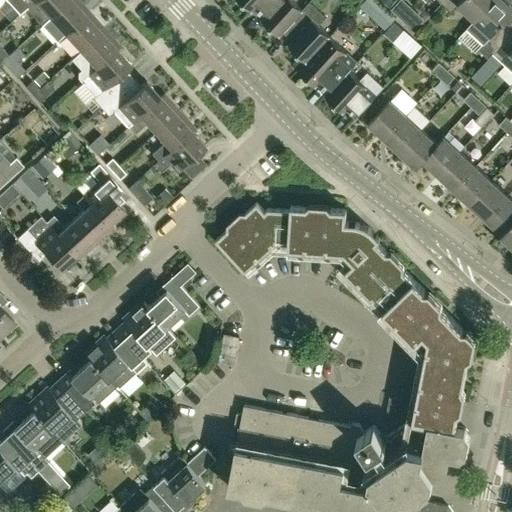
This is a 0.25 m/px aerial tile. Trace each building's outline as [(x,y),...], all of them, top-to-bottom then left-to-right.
[(6,0),(19,13),(23,10),(33,0),(6,0)] [(41,24),(67,0),(33,0),(23,10),(30,17),(32,15),(41,24)] [(89,11),(78,0),(67,0),(41,24),(56,41),(65,33),(89,11)] [(239,0),(251,10),(260,0),(239,0)] [(260,0),(251,10),(251,11),(253,8),(262,17),(260,19),(278,36),(309,2),(302,9),(291,0),(260,0)] [(365,0),(359,7),(371,18),(383,6),(377,0),(365,0)] [(443,0),(441,3),(450,11),(457,4),(473,20),(491,0),(443,0)] [(491,0),(473,20),(466,28),(483,44),(478,48),(487,57),(491,53),(511,30),(511,29),(504,22),(511,12),(511,7),(511,2),(509,0),(491,0)] [(297,70),(329,35),(318,25),(325,17),(309,2),(278,36),(279,36),(292,21),(301,30),(287,44),(300,56),(292,65),(297,70)] [(104,28),(89,11),(65,33),(80,50),(104,28)] [(78,77),(80,80),(116,48),(111,43),(115,40),(104,28),(80,50),(71,58),(81,70),(78,73),(78,77)] [(511,71),(511,30),(491,53),(511,71)] [(324,95),(356,61),(339,46),(340,45),(329,35),(297,70),(315,86),(317,84),(326,92),(324,95)] [(8,54),(0,61),(1,61),(16,78),(25,70),(17,61),(24,55),(17,47),(8,55),(8,54)] [(130,64),(116,48),(80,80),(95,96),(92,98),(100,107),(118,90),(110,82),(130,64)] [(356,62),(356,61),(324,95),(342,112),(345,109),(354,117),(383,86),(366,71),(359,79),(349,70),(356,62)] [(439,77),(446,69),(439,63),(432,70),(439,77)] [(446,69),(439,77),(447,84),(455,77),(446,69)] [(476,71),(471,76),(481,85),(485,80),(476,71)] [(32,94),(38,88),(32,81),(25,87),(32,94)] [(113,111),(127,126),(160,96),(145,81),(125,99),(118,90),(100,107),(108,116),(113,111)] [(38,88),(32,94),(39,102),(46,96),(38,88)] [(471,106),(478,99),(471,92),(463,99),(471,106)] [(164,102),(160,96),(127,126),(127,127),(128,126),(135,133),(146,123),(155,132),(179,110),(168,98),(164,102)] [(405,114),(389,98),(367,122),(383,137),(405,114)] [(478,99),(471,106),(479,114),(486,106),(478,99)] [(189,122),(179,110),(155,132),(164,142),(152,153),(158,159),(153,164),(191,130),(186,125),(189,122)] [(421,128),(405,114),(383,137),(399,152),(421,128)] [(499,125),(507,132),(511,125),(511,122),(506,117),(499,125)] [(415,167),(422,160),(436,143),(421,128),(399,152),(415,167)] [(205,146),(191,130),(153,164),(160,171),(169,163),(176,172),(180,168),(190,179),(206,164),(197,153),(205,146)] [(438,174),(460,151),(443,136),(436,143),(422,160),(438,174)] [(0,148),(0,186),(22,166),(15,158),(12,161),(0,148)] [(475,165),(460,151),(438,174),(454,189),(475,165)] [(112,171),(118,165),(111,158),(105,164),(112,171)] [(82,195),(108,223),(124,209),(105,189),(114,181),(98,163),(89,171),(98,181),(82,195)] [(118,165),(112,171),(119,179),(125,173),(118,165)] [(475,165),(454,189),(469,203),(491,180),(475,165)] [(33,189),(40,183),(27,168),(20,175),(33,189)] [(136,180),(128,188),(143,205),(152,197),(136,180)] [(506,194),(491,180),(469,203),(485,218),(506,194)] [(11,183),(0,193),(0,206),(1,208),(19,192),(11,183)] [(485,218),(500,232),(511,219),(511,199),(506,194),(485,218)] [(73,218),(94,242),(106,231),(103,228),(108,223),(82,195),(75,201),(82,209),(73,218)] [(431,482),(433,473),(447,463),(449,454),(459,456),(466,451),(469,434),(465,427),(455,426),(460,398),(468,358),(465,354),(468,339),(462,333),(462,328),(376,240),(379,237),(372,229),(368,226),(364,224),(360,222),(355,221),(345,220),(346,208),(290,205),(290,209),(267,207),(264,210),(256,201),(215,239),(244,271),(278,241),(287,241),(287,249),(343,252),(352,261),(344,270),(414,342),(423,334),(427,338),(412,418),(383,438),(374,424),(364,431),(359,423),(351,422),(350,425),(243,404),(241,413),(236,412),(232,434),(237,435),(227,487),(334,507),(333,511),(375,511),(386,505),(395,506),(402,501),(407,502),(423,492),(425,486),(431,482)] [(48,225),(74,254),(80,249),(83,252),(94,242),(73,218),(63,227),(53,215),(45,222),(49,225),(48,225)] [(40,216),(26,229),(26,228),(16,237),(21,242),(27,248),(32,254),(40,247),(59,268),(74,254),(48,225),(49,225),(45,222),(40,216)] [(511,219),(500,232),(500,233),(511,243),(511,219)] [(143,302),(166,327),(185,310),(189,315),(199,305),(181,285),(172,275),(162,285),(166,289),(148,306),(144,301),(143,302)] [(0,332),(13,320),(0,305),(0,297),(3,296),(0,292),(0,332)] [(119,332),(142,357),(152,348),(158,354),(176,337),(166,327),(143,302),(125,318),(129,323),(119,332)] [(115,327),(87,353),(117,385),(117,384),(120,388),(148,363),(142,357),(119,332),(115,327)] [(239,337),(223,334),(220,353),(235,356),(239,337)] [(99,402),(117,385),(87,353),(86,353),(91,358),(73,374),(69,370),(59,379),(86,408),(96,399),(99,402)] [(82,424),(76,417),(86,408),(59,379),(30,404),(63,441),(82,424)] [(140,412),(147,420),(158,410),(151,402),(140,412)] [(12,421),(2,430),(38,470),(48,461),(45,457),(63,441),(30,404),(30,405),(34,409),(16,425),(12,421)] [(19,469),(22,466),(31,477),(38,470),(2,430),(0,432),(0,478),(15,464),(19,469)] [(130,438),(120,447),(140,467),(147,455),(130,438)] [(204,446),(187,462),(180,454),(161,471),(164,474),(154,484),(179,511),(182,511),(191,504),(187,500),(206,483),(198,474),(215,458),(204,446)] [(48,461),(38,470),(60,494),(70,484),(48,461)] [(179,511),(154,484),(145,492),(140,487),(121,505),(128,511),(173,511),(177,509),(179,511)] [(83,497),(74,488),(65,497),(74,506),(83,497)] [(452,511),(448,505),(430,502),(414,511),(452,511)]
